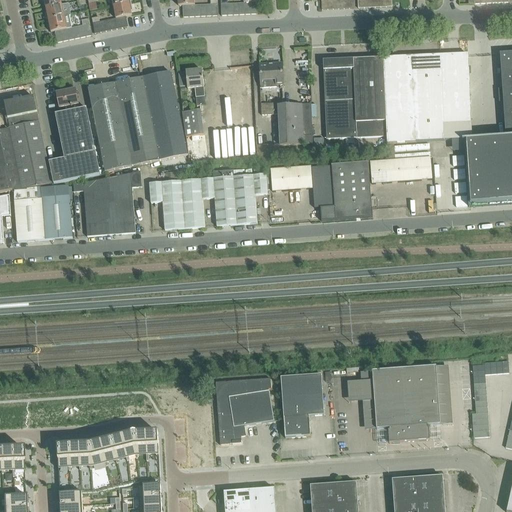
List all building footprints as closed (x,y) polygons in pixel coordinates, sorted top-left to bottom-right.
[(61,6),(60,0),(42,0),(43,5),(45,5),(46,9),(61,6)] [(46,13),(45,13),(46,21),(70,16),(71,16),(69,4),(61,6),(46,9),(46,13)] [(132,11),(131,4),(113,8),(116,19),(120,19),(126,17),(132,16),(131,12),(132,11)] [(70,16),(46,21),(48,29),(50,28),(51,33),(54,32),(60,31),(66,30),(72,29),(70,16)] [(92,37),(89,25),(84,26),(86,38),(92,37)] [(84,26),(83,26),(78,27),(80,39),(86,38),(84,26)] [(80,39),(78,27),(72,29),(74,40),(80,39)] [(74,40),(72,29),(66,30),(68,41),(74,40)] [(68,41),(66,30),(60,31),(63,43),(68,41)] [(63,43),(60,31),(54,32),(57,44),(63,43)] [(511,53),(500,54),(506,138),(511,137),(511,53)] [(468,56),(459,56),(440,57),(444,141),(463,140),(472,140),(468,56)] [(444,141),(440,57),(412,58),(417,142),(444,141)] [(417,142),(412,58),(384,59),(388,138),(387,138),(387,144),(417,142)] [(388,138),(384,59),(323,62),(327,141),(387,138),(388,138)] [(282,64),(260,65),(261,87),(261,89),(262,89),(262,88),(276,87),(276,86),(283,85),(282,64)] [(202,71),(187,73),(189,90),(195,90),(197,107),(205,106),(204,89),(202,71)] [(188,156),(171,74),(143,79),(160,162),(188,156)] [(160,162),(143,79),(116,85),(133,167),(160,162)] [(133,167),(116,85),(89,90),(105,173),(133,167)] [(98,176),(86,118),(84,109),(79,110),(78,106),(79,106),(76,90),(56,94),(60,110),(65,108),(66,113),(56,115),(64,160),(49,163),(54,185),(98,176)] [(10,130),(0,132),(12,192),(14,191),(22,190),(52,184),(34,98),(5,104),(10,130)] [(311,104),(278,106),(278,115),(280,145),(280,146),(313,144),(311,104)] [(200,110),(182,113),(183,120),(201,117),(200,110)] [(0,193),(12,192),(0,132),(0,130),(0,193)] [(511,137),(506,138),(472,140),(463,140),(463,143),(464,142),(469,208),(511,204),(511,137)] [(370,163),(372,185),(432,181),(431,158),(370,163)] [(373,218),(369,163),(332,166),(332,167),(312,168),(315,209),(321,209),(322,222),(373,218)] [(272,193),(313,190),(311,167),(271,170),(272,193)] [(141,172),(107,179),(111,236),(136,234),(132,189),(142,188),(141,172)] [(266,176),(233,178),(237,226),(258,225),(255,196),(268,196),(266,176)] [(237,226),(233,178),(207,180),(209,200),(214,200),(216,228),(237,226)] [(111,236),(107,179),(73,186),(74,194),(84,193),(87,238),(111,236)] [(203,201),(209,200),(207,180),(181,182),(185,230),(205,228),(203,201)] [(185,230),(181,182),(149,184),(151,204),(163,203),(165,231),(185,230)] [(73,239),(68,186),(41,188),(45,241),(73,239)] [(45,241),(41,188),(14,192),(18,243),(45,241)] [(10,196),(0,198),(0,244),(4,245),(2,218),(11,217),(10,196)] [(491,376),(490,364),(484,364),(484,366),(472,367),(473,373),(485,372),(485,376),(491,376)] [(373,381),(347,383),(348,404),(375,402),(377,430),(390,429),(390,431),(388,431),(389,444),(400,444),(430,441),(429,428),(428,429),(428,427),(441,426),(439,402),(445,401),(444,391),(438,391),(436,367),(372,372),(373,381)] [(485,372),(473,373),(474,385),(486,384),(485,376),(485,372)] [(321,376),(281,379),(285,439),(311,437),(309,417),(324,416),(321,376)] [(271,380),(216,384),(220,446),(242,444),(241,441),(239,442),(239,438),(246,437),(245,427),(274,422),(269,390),(271,390),(271,380)] [(146,433),(136,434),(137,457),(148,457),(146,433)] [(158,433),(146,433),(148,457),(159,456),(158,433)] [(133,434),(122,437),(127,459),(134,458),(137,457),(136,434),(133,434)] [(122,437),(111,440),(117,462),(127,459),(122,437)] [(111,440),(101,442),(106,465),(117,462),(111,440)] [(91,445),(90,445),(92,468),(106,465),(101,442),(91,445)] [(80,445),(69,446),(70,470),(81,469),(80,445)] [(90,445),(80,445),(81,469),(92,468),(90,445)] [(69,446),(57,447),(59,470),(70,470),(69,446)] [(23,448),(11,449),(12,473),(13,473),(24,472),(23,448)] [(11,449),(0,450),(2,473),(12,473),(11,449)] [(70,470),(59,470),(60,495),(82,494),(96,493),(141,483),(160,482),(159,456),(148,457),(137,457),(134,458),(127,459),(117,462),(106,465),(92,468),(81,469),(70,470)] [(0,498),(3,498),(25,497),(24,472),(13,473),(12,473),(2,473),(0,473),(0,498)] [(443,477),(418,479),(419,499),(444,497),(443,477)] [(419,499),(418,479),(392,481),(394,501),(419,499)] [(356,484),(333,485),(335,506),(358,504),(356,484)] [(335,506),(333,485),(310,487),(312,507),(335,506)] [(144,498),(139,498),(139,499),(161,498),(161,486),(143,487),(144,498)] [(275,490),(249,492),(251,511),(276,510),(275,490)] [(250,511),(251,511),(249,492),(224,493),(225,511),(250,511)] [(60,495),(58,495),(58,503),(60,503),(61,507),(59,508),(83,507),(82,494),(60,495)] [(3,498),(0,498),(0,510),(0,511),(4,511),(28,510),(28,509),(26,509),(26,505),(28,505),(27,497),(25,497),(3,498)] [(445,511),(444,497),(419,499),(420,511),(445,511)] [(161,498),(139,499),(140,509),(162,508),(161,498)] [(420,511),(419,499),(394,501),(394,511),(420,511)]
